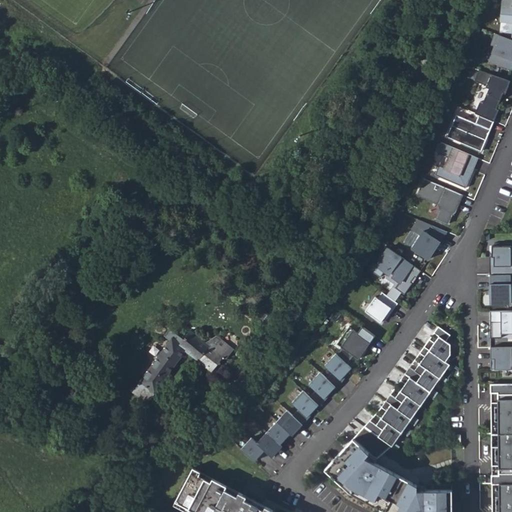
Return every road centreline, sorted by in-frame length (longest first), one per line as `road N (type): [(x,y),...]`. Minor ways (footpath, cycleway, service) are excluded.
road 1 (unclassified): [(0,392),(49,415),(121,432),(196,417),(228,392),(326,272),(451,0)]
road 2 (residential): [(312,505),(284,485),(288,471),(359,394),(469,238)]
road 3 (residential): [(469,238),(472,511)]
